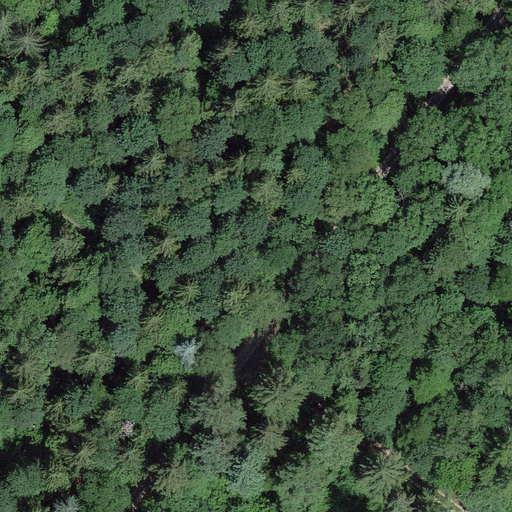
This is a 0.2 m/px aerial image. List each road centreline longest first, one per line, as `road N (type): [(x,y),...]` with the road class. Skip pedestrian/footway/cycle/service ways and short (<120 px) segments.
road 1 (track): [(122,511),(511,1)]
road 2 (track): [(458,511),(0,173)]
